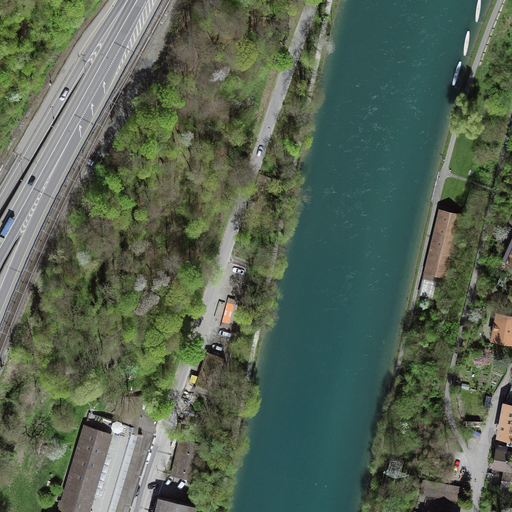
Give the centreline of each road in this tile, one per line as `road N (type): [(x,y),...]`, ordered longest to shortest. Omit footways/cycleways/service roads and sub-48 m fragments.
road 1 (residential): [(313,0),(135,511)]
road 2 (trunk): [(131,0),(0,237)]
road 3 (primary): [(0,301),(110,56)]
road 4 (primary): [(121,0),(0,205)]
road 5 (trunk): [(0,254),(110,56)]
road 6 (residential): [(472,511),(495,396),(511,365)]
